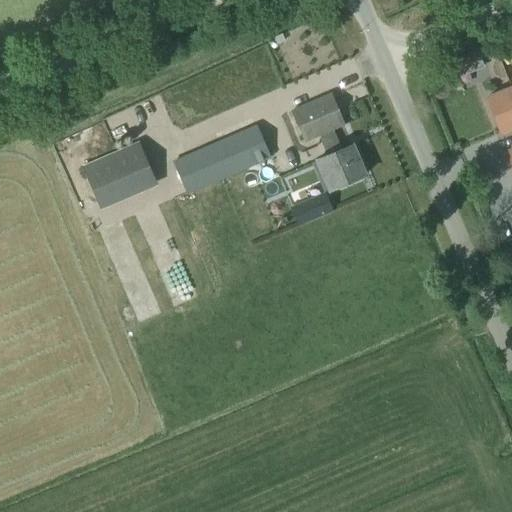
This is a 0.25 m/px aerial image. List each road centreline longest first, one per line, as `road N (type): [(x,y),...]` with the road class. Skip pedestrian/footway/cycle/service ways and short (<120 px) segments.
road 1 (unclassified): [(511,357),(360,0)]
road 2 (track): [(0,87),(194,0)]
road 3 (track): [(386,61),(511,3)]
